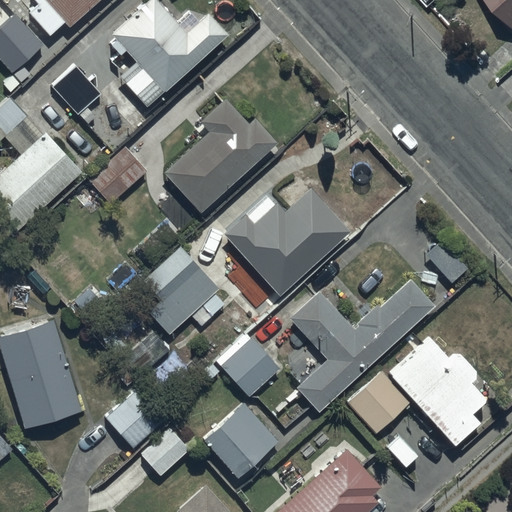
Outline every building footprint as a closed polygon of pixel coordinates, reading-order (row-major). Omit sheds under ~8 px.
[(100,0),(32,0),(37,5),(26,15),(47,37),(63,22),(69,29),(100,0)] [(184,33),(154,0),(146,0),(108,35),(133,63),(117,78),(144,109),(226,36),(205,13),(184,33)] [(511,0),(489,0),(511,25),(511,0)] [(71,67),(50,88),(76,115),(98,94),(71,67)] [(0,103),(0,139),(25,118),(8,97),(0,103)] [(206,133),(161,174),(198,214),(275,145),(252,118),(245,124),(223,99),(197,123),(206,133)] [(0,216),(14,232),(78,172),(41,133),(0,171),(0,216)] [(145,172),(122,146),(85,179),(109,205),(145,172)] [(266,193),(221,235),(252,269),(245,275),(255,285),(262,279),(278,297),(348,232),(308,188),(283,211),(266,193)] [(217,290),(177,247),(128,292),(168,335),(217,290)] [(315,292),(286,319),(325,361),(294,389),(316,413),(433,306),(408,279),(377,307),(375,305),(349,329),(315,292)] [(247,281),(230,298),(255,324),(272,307),(247,281)] [(90,287),(73,301),(85,317),(103,303),(90,287)] [(51,322),(0,337),(0,358),(23,430),(79,412),(51,322)] [(246,397),(277,369),(249,339),(236,351),(230,345),(213,361),(246,397)] [(429,341),(388,377),(451,447),(477,424),(469,415),(484,402),(468,384),(472,380),(471,373),(460,360),(453,360),(449,365),(429,341)] [(407,404),(379,370),(344,400),(373,434),(407,404)] [(140,385),(103,418),(131,450),(168,417),(140,385)] [(277,441),(243,403),(201,441),(235,479),(277,441)] [(169,426),(138,454),(158,475),(188,446),(169,426)] [(0,438),(0,459),(10,450),(0,438)] [(345,449),(274,511),(368,511),(377,505),(370,498),(380,489),(345,449)] [(511,511),(511,480),(477,511),(511,511)] [(175,511),(226,511),(204,486),(175,511)]
